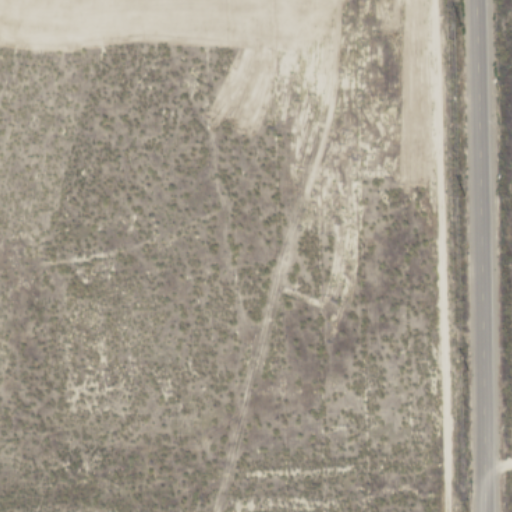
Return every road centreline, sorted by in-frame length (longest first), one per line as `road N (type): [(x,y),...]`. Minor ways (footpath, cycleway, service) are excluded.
road 1 (track): [(353,0),(210,511)]
road 2 (track): [(429,0),(446,511)]
road 3 (tertiary): [(484,511),(473,0)]
